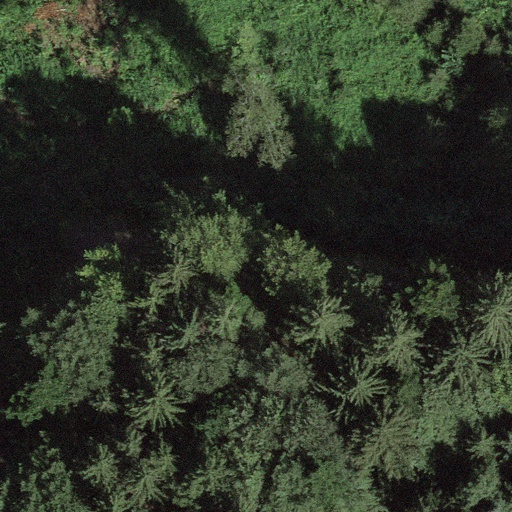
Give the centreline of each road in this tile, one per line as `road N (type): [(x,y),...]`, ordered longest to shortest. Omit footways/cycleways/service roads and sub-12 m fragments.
road 1 (track): [(511,278),(255,258),(126,281),(71,322),(0,461)]
road 2 (track): [(371,511),(402,466),(511,409)]
